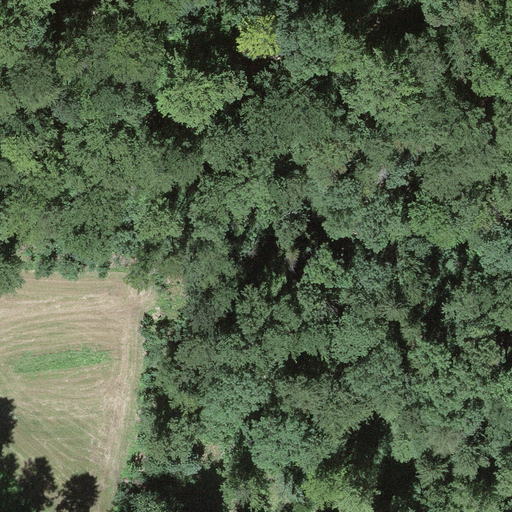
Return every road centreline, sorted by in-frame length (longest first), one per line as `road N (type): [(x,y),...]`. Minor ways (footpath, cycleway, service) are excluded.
road 1 (track): [(440,0),(294,53),(122,91),(0,100)]
road 2 (track): [(313,511),(338,490),(511,423)]
